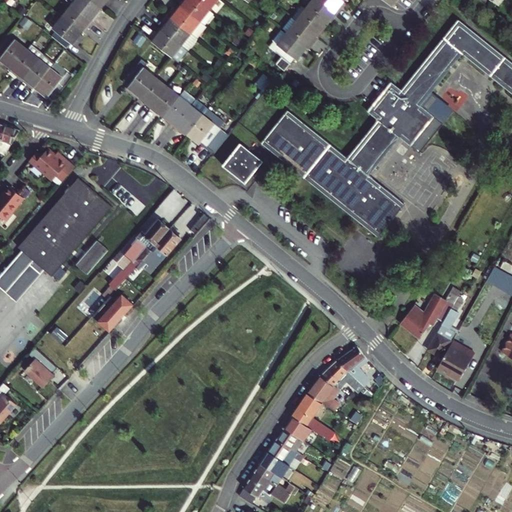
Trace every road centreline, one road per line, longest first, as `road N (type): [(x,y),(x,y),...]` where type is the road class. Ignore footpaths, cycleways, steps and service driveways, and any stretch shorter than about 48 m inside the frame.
road 1 (residential): [(240,224),(6,478)]
road 2 (residential): [(217,511),(309,365),(359,325)]
road 3 (residential): [(405,28),(354,90),(333,90),(323,78),(326,61),(363,15),(385,13)]
road 4 (residential): [(240,224),(159,159),(69,128)]
road 5 (residential): [(511,429),(420,387),(359,325)]
road 6 (residential): [(359,325),(240,224)]
road 7 (residential): [(69,128),(137,0)]
